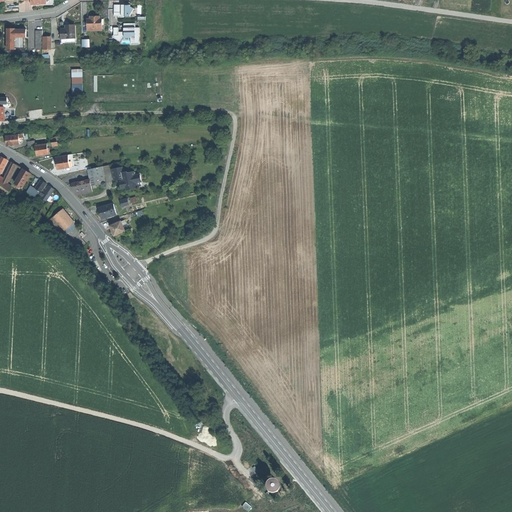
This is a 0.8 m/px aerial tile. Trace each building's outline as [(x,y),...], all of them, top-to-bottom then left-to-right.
[(131,16),(131,4),(115,5),(115,12),(114,12),(114,16),(119,16),(119,17),(124,17),(124,16),(131,16)] [(100,17),(95,17),(95,20),(90,20),(88,19),(88,31),(101,31),(102,19),(100,19),(100,17)] [(136,28),(136,23),(124,23),(125,31),(119,32),(119,27),(114,28),(114,35),(113,35),(114,37),(120,41),(122,37),(132,37),(132,44),(140,43),(140,27),(136,28)] [(71,26),(69,26),(69,30),(66,30),(60,30),(60,35),(61,35),(61,40),(66,40),(67,40),(75,40),(75,26),(71,26)] [(7,28),(8,50),(16,49),(16,37),(27,37),(27,27),(7,28)] [(10,141),(10,147),(20,145),(20,144),(19,139),(18,135),(9,136),(10,141)] [(35,151),(36,156),(48,155),(47,148),(47,145),(35,146),(35,151)] [(68,156),(55,158),(56,163),(57,170),(70,168),(68,156)] [(16,165),(12,163),(0,185),(0,192),(11,200),(17,192),(6,184),(16,165)] [(102,167),(92,169),(94,176),(98,175),(104,174),(102,167)] [(113,175),(114,180),(122,179),(122,182),(121,182),(120,184),(121,186),(123,188),(125,188),(125,191),(131,190),(130,189),(133,189),(133,188),(137,187),(136,183),(141,181),(140,174),(134,175),(133,172),(128,173),(128,171),(124,172),(123,167),(112,169),(113,175)] [(87,170),(89,181),(90,186),(96,185),(94,176),(92,169),(87,170)] [(15,185),(22,189),(31,175),(27,172),(24,170),(15,185)] [(35,195),(38,197),(46,185),(43,183),(41,181),(35,189),(38,191),(35,195)] [(89,181),(72,184),(73,187),(74,190),(82,188),(90,186),(89,181)] [(44,196),(48,199),(54,190),(52,189),(49,187),(44,196)] [(45,202),(48,199),(44,196),(41,194),(38,197),(45,202)] [(120,200),(121,206),(128,204),(126,198),(120,200)] [(101,214),(103,219),(117,215),(114,205),(100,209),(101,214)] [(61,227),(64,231),(73,223),(68,217),(63,211),(54,218),(61,227)] [(55,232),(61,227),(54,218),(48,223),(55,232)] [(110,231),(112,235),(123,232),(120,222),(116,224),(113,224),(109,226),(110,231)] [(273,494),(276,493),(277,489),(276,485),(272,484),(269,486),(267,489),(269,493),(273,494)] [(246,502),(243,506),(249,510),(252,506),(246,502)]
